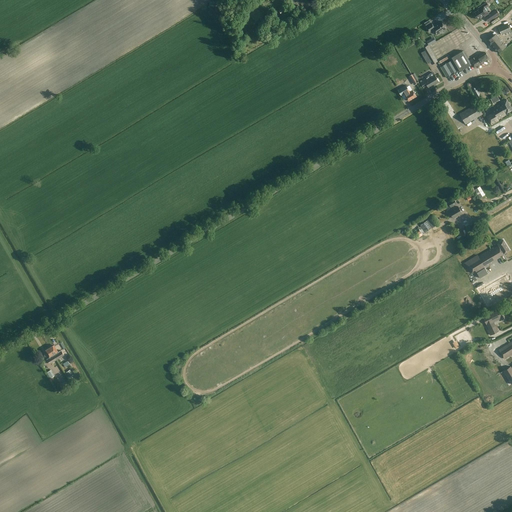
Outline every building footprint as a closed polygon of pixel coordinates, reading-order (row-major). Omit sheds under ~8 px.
[(485,8),(488,6),(486,2),(478,8),(479,10),(473,13),(477,19),(483,15),(484,16),(489,14),(485,8)] [(282,15),(288,11),(285,7),(279,11),(282,15)] [(489,21),(499,15),(496,10),(491,13),(491,14),(486,17),(489,21)] [(440,32),(446,28),(441,21),(433,26),(431,23),(426,27),(429,32),(433,29),(437,35),(441,33),(440,32)] [(501,35),(510,31),(507,24),(498,28),(501,35)] [(498,53),(506,46),(496,34),(488,40),(498,53)] [(429,48),(424,51),(432,64),(437,61),(429,48)] [(477,56),(469,61),(463,51),(450,58),(452,61),(455,66),(459,72),(471,64),(474,68),(481,63),(489,58),(487,56),(488,56),(485,52),(478,57),(477,56)] [(444,62),(446,64),(440,67),(447,78),(457,71),(454,66),(455,66),(452,61),(451,61),(450,58),(444,62)] [(433,85),(439,82),(433,72),(429,75),(430,77),(427,80),(426,78),(420,82),(423,88),(427,86),(429,89),(433,86),(433,85)] [(404,93),(408,101),(416,96),(413,90),(410,92),(406,85),(398,90),(400,95),(404,93)] [(499,121),(498,120),(507,114),(507,113),(511,109),(511,108),(506,99),(500,103),(501,103),(490,109),(492,113),(486,116),(491,125),(499,121)] [(465,124),(483,114),(476,104),(459,114),(465,124)] [(482,196),(477,188),(473,190),(479,199),(482,196)] [(458,206),(449,211),(454,219),(462,214),(458,206)] [(420,225),(425,233),(435,226),(431,218),(420,225)] [(499,256),(509,250),(503,240),(497,243),(498,245),(495,248),(494,247),(478,256),(477,255),(464,263),(470,273),(475,270),(476,273),(485,268),(484,267),(500,257),(499,256)] [(476,285),(479,288),(481,287),(486,293),(490,289),(485,283),(484,285),(481,281),(476,285)] [(483,318),(487,326),(488,329),(487,329),(490,335),(498,331),(494,322),(501,319),(502,321),(508,318),(503,308),(497,311),(483,317),(482,315),(477,318),(478,321),(483,318)] [(511,341),(499,350),(504,359),(511,354),(511,341)] [(49,348),(57,359),(64,355),(61,350),(58,352),(54,345),(49,348)] [(57,359),(49,348),(45,350),(50,358),(47,359),(50,364),(57,359)] [(511,384),(511,383),(511,368),(511,366),(503,371),(511,384)]
